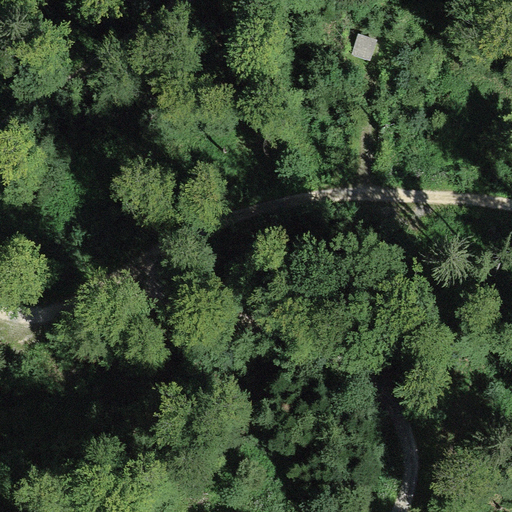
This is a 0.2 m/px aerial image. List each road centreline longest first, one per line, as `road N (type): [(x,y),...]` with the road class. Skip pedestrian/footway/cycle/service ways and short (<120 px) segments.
road 1 (track): [(511,206),(366,194),(288,200),(167,246),(102,290)]
road 2 (track): [(102,290),(230,315),(371,386),(405,427),(411,458),(396,511)]
road 3 (track): [(0,124),(182,0)]
